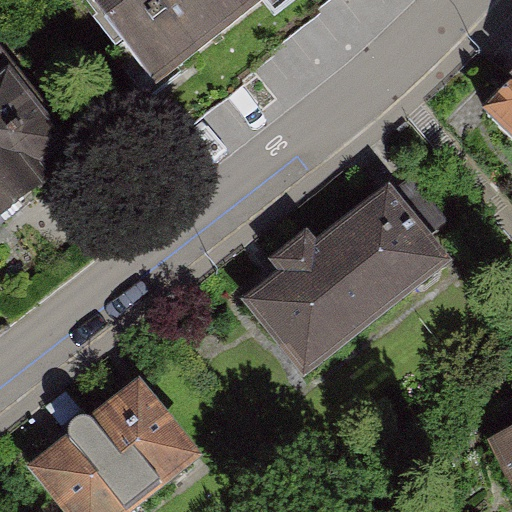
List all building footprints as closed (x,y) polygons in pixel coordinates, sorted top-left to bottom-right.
[(68,0),(147,103),(284,0),(68,0)] [(0,74),(0,222),(70,171),(0,74)] [(511,90),(476,126),(511,161),(511,90)] [(387,203),(238,318),(301,399),(450,283),(387,203)] [(137,397),(21,482),(42,511),(160,511),(200,483),(137,397)] [(511,511),(511,440),(485,452),(509,511),(511,511)]
